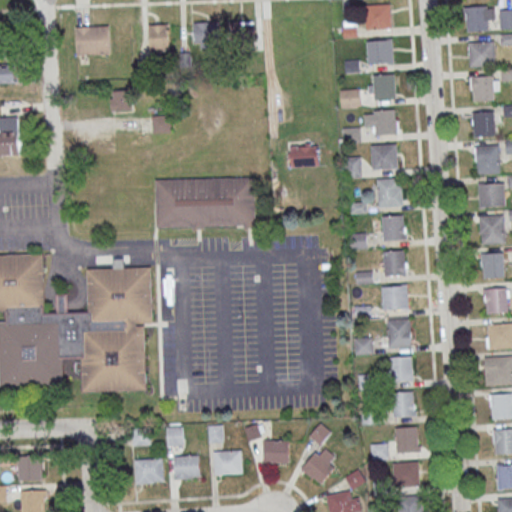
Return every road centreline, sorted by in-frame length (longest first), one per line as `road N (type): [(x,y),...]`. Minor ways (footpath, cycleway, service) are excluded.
road 1 (residential): [(460,511),(425,0)]
road 2 (residential): [(60,178),(47,0)]
